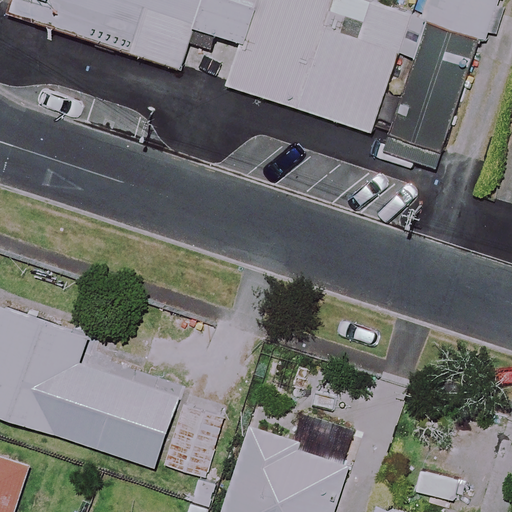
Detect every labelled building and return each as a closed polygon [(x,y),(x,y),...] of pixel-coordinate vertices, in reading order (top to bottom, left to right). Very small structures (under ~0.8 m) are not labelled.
[(4,0),(0,15),(370,128),(405,14),(359,0),(4,0)] [(429,0),(424,16),(495,40),(508,0),(429,0)] [(444,151),(480,44),(428,27),(393,134),(444,151)] [(0,410),(163,465),(187,395),(85,361),(94,335),(5,305),(0,319),(0,410)] [(187,395),(163,465),(206,479),(229,409),(187,395)] [(353,511),(368,470),(254,431),(226,511),(353,511)] [(0,511),(17,511),(34,463),(0,451),(0,511)]
